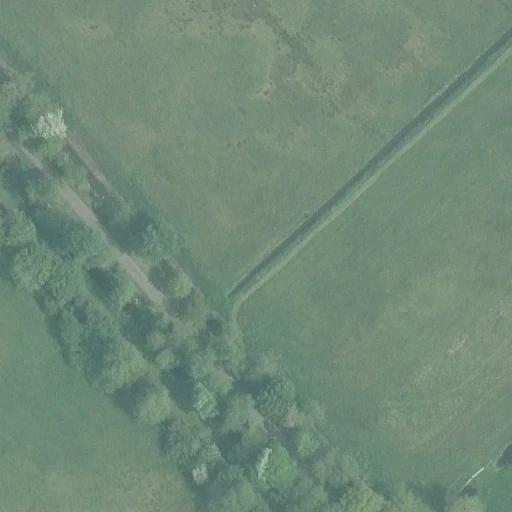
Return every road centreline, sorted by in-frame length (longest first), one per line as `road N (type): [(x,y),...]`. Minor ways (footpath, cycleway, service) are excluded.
road 1 (track): [(179,401),(248,338),(258,298),(511,61)]
road 2 (track): [(0,191),(269,511)]
